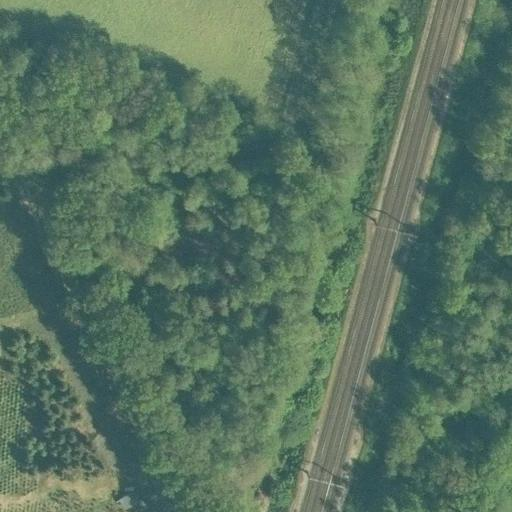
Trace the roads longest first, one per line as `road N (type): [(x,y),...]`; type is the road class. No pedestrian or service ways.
road 1 (track): [(189,511),(0,148)]
road 2 (track): [(329,0),(301,98),(268,126),(9,168)]
